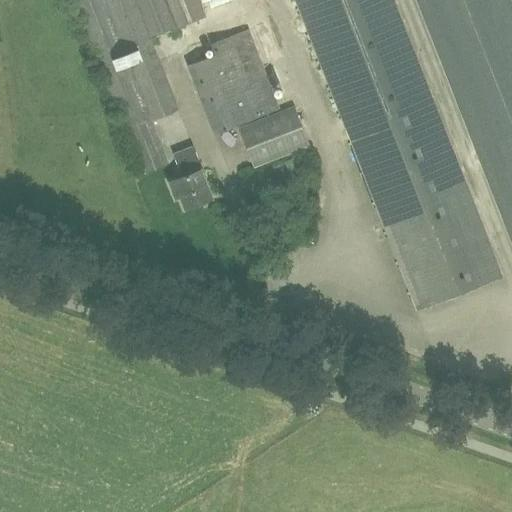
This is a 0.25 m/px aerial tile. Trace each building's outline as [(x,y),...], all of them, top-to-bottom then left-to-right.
[(160,35),(205,17),(198,0),(74,0),(142,174),(168,164),(152,121),(178,111),(150,38),(160,35)] [(500,277),(431,98),(393,0),(294,0),(416,310),(500,277)] [(511,5),(510,0),(416,0),(511,244),(511,5)] [(248,31),(211,45),(214,54),(188,64),(216,135),(279,111),(248,31)] [(184,32),(168,38),(177,60),(193,54),(184,32)] [(294,109),(238,131),(253,168),(309,146),(294,109)] [(192,131),(173,138),(177,150),(196,143),(192,131)] [(185,208),(212,198),(199,166),(201,165),(193,145),(173,153),(182,177),(170,182),(176,198),(180,196),(185,208)]
